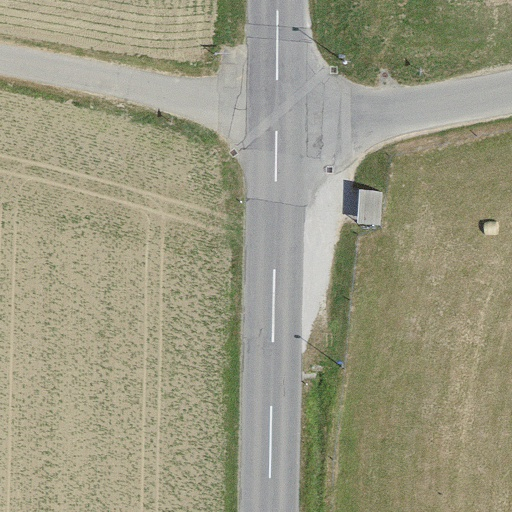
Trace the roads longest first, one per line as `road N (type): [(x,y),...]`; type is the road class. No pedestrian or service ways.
road 1 (secondary): [(277,117),(268,511)]
road 2 (unclassified): [(0,60),(277,117)]
road 3 (unclassified): [(277,117),(511,93)]
